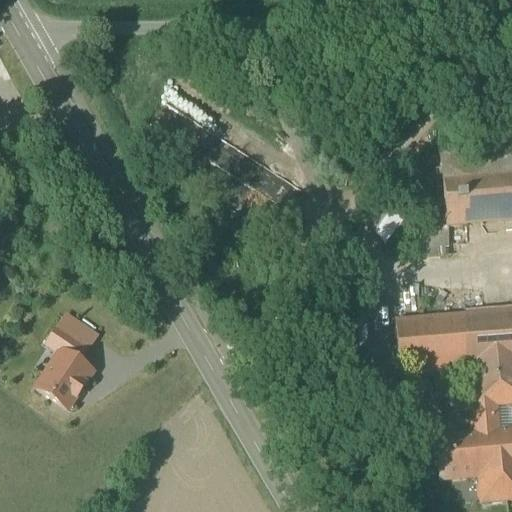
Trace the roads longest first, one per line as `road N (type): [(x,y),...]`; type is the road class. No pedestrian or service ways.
road 1 (tertiary): [(293,511),(23,37)]
road 2 (unclassified): [(23,37),(431,14),(476,0)]
